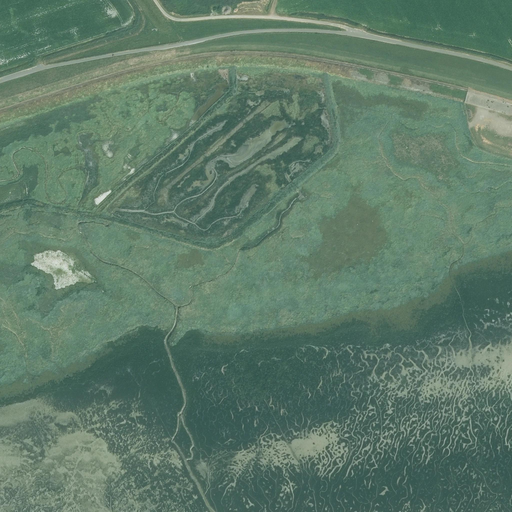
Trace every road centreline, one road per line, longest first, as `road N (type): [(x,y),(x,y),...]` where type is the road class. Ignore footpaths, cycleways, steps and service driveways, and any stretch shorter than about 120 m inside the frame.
road 1 (track): [(511,109),(293,53),(184,56),(0,108)]
road 2 (unclassified): [(0,80),(246,32),(361,34)]
road 3 (unclassified): [(361,34),(256,16),(176,19),(154,0)]
road 4 (unclassified): [(361,34),(511,69)]
